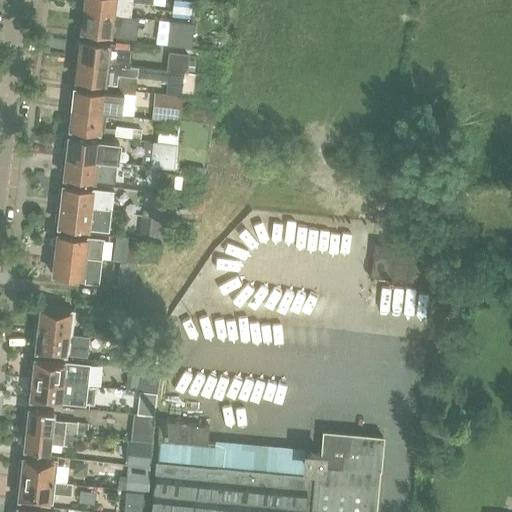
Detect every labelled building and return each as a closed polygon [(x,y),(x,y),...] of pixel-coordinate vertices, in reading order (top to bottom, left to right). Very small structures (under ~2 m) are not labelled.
[(83,11),(116,14),(131,16),(132,2),(165,5),(165,0),(81,0),(81,2),(84,4),(83,6),(83,11)] [(190,18),(192,0),(190,0),(166,0),(165,15),(190,18)] [(80,31),(114,35),(132,37),(134,16),(131,16),(116,14),(83,11),(82,17),(79,19),(78,26),(81,28),(80,31)] [(191,48),(192,40),(194,23),(174,21),(171,21),(168,45),(191,48)] [(78,52),(77,59),(111,62),(129,64),(130,53),(116,51),(113,48),(113,42),(87,40),(80,39),(79,41),(76,43),(75,50),(78,52)] [(184,71),(187,71),(188,60),(189,54),(168,51),(166,68),(169,68),(169,69),(184,71)] [(129,64),(111,62),(77,59),(76,66),(73,67),(72,75),(75,77),(75,79),(83,80),(117,84),(118,74),(137,76),(138,65),(129,64)] [(188,60),(187,71),(194,72),(196,61),(188,60)] [(166,79),(165,89),(181,91),(184,71),(169,69),(166,69),(138,65),(137,76),(166,79)] [(123,93),(82,88),(74,87),(73,90),(70,91),(69,99),(72,101),(71,108),(105,112),(121,113),(123,93)] [(158,93),(158,117),(185,118),(186,93),(158,93)] [(103,127),(105,112),(71,108),(71,115),(67,116),(67,124),(69,125),(69,128),(103,132),(102,135),(114,136),(114,135),(141,138),(142,128),(115,125),(115,128),(103,127)] [(158,131),(157,141),(177,143),(178,133),(158,131)] [(103,139),(76,137),(68,136),(68,139),(65,140),(64,147),(66,149),(66,157),(118,163),(121,141),(103,139)] [(177,143),(157,141),(153,141),(150,165),(174,168),(177,143)] [(118,163),(66,157),(65,161),(65,163),(62,164),(61,172),(64,174),(63,177),(71,178),(116,182),(118,163)] [(174,193),(176,172),(156,170),(154,191),(174,193)] [(61,198),(60,205),(95,209),(110,210),(112,189),(73,186),(62,185),(62,187),(59,189),(58,196),(61,198)] [(167,209),(172,209),(173,196),(155,193),(153,207),(167,209)] [(205,211),(204,196),(188,196),(188,212),(205,211)] [(110,210),(95,209),(60,205),(59,212),(56,213),(55,220),(58,222),(58,225),(66,226),(108,230),(110,210)] [(171,219),(152,217),(140,215),(137,240),(139,241),(163,243),(167,244),(171,219)] [(54,253),(90,258),(101,259),(103,238),(57,233),(56,236),(53,237),(52,245),(55,247),(54,253)] [(421,282),(425,241),(394,237),(393,245),(379,243),(378,252),(373,252),(370,277),(421,282)] [(139,241),(137,240),(128,239),(125,262),(136,264),(137,258),(139,241)] [(141,259),(156,262),(158,244),(144,242),(141,259)] [(52,274),(76,276),(84,277),(84,281),(99,283),(101,259),(90,258),(54,253),(54,260),(50,261),(49,269),(52,271),(52,274)] [(136,264),(125,262),(122,262),(119,285),(138,279),(140,264),(136,264)] [(407,306),(406,286),(374,288),(375,308),(407,306)] [(38,324),(37,329),(72,333),(74,310),(40,306),(40,309),(37,310),(36,318),(38,320),(38,324)] [(89,336),(72,333),(37,329),(37,334),(37,336),(34,338),(33,345),(35,347),(35,350),(69,354),(69,351),(86,353),(89,336)] [(124,363),(136,364),(157,366),(159,346),(138,344),(126,343),(124,363)] [(32,374),(32,378),(66,382),(66,381),(87,383),(89,365),(68,362),(42,359),(34,358),(34,361),(31,362),(30,370),(33,371),(32,374)] [(96,388),(86,387),(87,383),(66,381),(66,382),(32,378),(31,383),(31,385),(28,386),(27,394),(30,396),(30,399),(84,405),(85,401),(94,402),(96,388)] [(140,390),(137,413),(155,415),(157,392),(140,390)] [(27,423),(26,428),(76,433),(77,421),(52,419),(53,410),(28,408),(28,409),(25,411),(24,419),(27,422),(27,423)] [(131,439),(152,441),(155,415),(137,413),(133,412),(131,439)] [(375,511),(382,436),(322,430),(320,453),(206,442),(208,423),(166,419),(160,419),(151,511),(375,511)] [(77,421),(76,433),(87,435),(88,423),(77,421)] [(24,448),(32,449),(49,451),(50,442),(75,445),(76,433),(26,428),(25,434),(22,435),(21,444),(24,446),(24,448)] [(126,464),(128,464),(150,466),(152,442),(128,440),(126,464)] [(21,471),(20,477),(54,481),(56,460),(23,456),(23,458),(19,460),(18,468),(21,471)] [(150,466),(128,464),(126,476),(119,475),(117,488),(148,492),(150,474),(149,474),(150,466)] [(18,499),(26,500),(52,502),(53,492),(70,494),(72,483),(54,481),(20,477),(20,482),(20,484),(16,485),(16,494),(18,496),(18,499)] [(123,511),(141,511),(144,492),(125,491),(123,511)]
